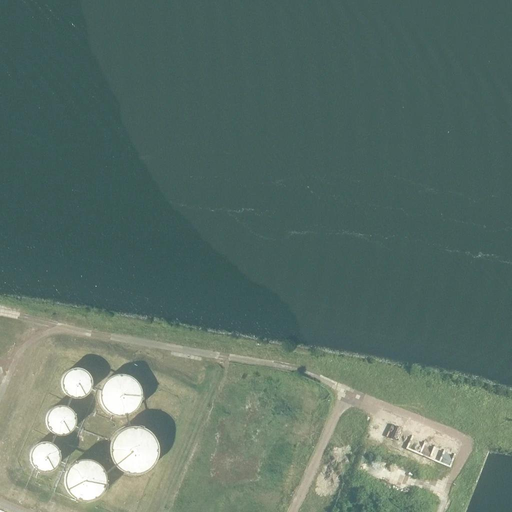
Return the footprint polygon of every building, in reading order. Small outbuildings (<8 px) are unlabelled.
[(91,379),(90,378),(90,377),(89,376),(89,375),(88,374),(87,373),(85,371),(84,370),(83,370),(82,369),(81,369),(79,368),(78,368),(76,368),(75,368),(74,368),(72,368),(71,369),(70,369),(68,370),(67,370),(66,371),(65,372),(64,373),(63,374),(62,375),(62,377),(61,378),(61,379),(60,381),(60,382),(60,383),(60,385),(60,386),(61,388),(61,389),(62,391),(63,392),(64,394),(66,395),(67,396),(68,397),(70,398),(71,398),(72,399),(74,399),(76,399),(77,399),(79,399),(80,398),(82,397),(84,396),(85,396),(87,394),(88,393),(88,392),(89,391),(90,390),(90,388),(91,387),(91,386),(91,385),(91,383),(91,381),(91,379)] [(136,381),(135,380),(134,379),(132,378),(130,377),(129,376),(127,375),(125,374),(123,374),(122,374),(119,374),(117,374),(115,374),(114,375),(112,375),(111,376),(109,377),(108,377),(106,378),(105,379),(104,381),(103,382),(102,383),(101,385),(100,386),(100,388),(99,390),(98,392),(98,393),(98,395),(98,397),(98,398),(99,400),(99,401),(99,402),(100,404),(100,405),(101,406),(101,407),(103,409),(104,410),(104,411),(106,412),(108,413),(109,414),(111,415),(113,416),(114,416),(117,417),(119,417),(121,417),(123,417),(124,416),(126,416),(128,415),(130,414),(133,413),(134,411),(136,409),(138,407),(139,406),(139,405),(140,404),(140,403),(140,402),(141,401),(141,400),(141,398),(141,397),(141,396),(141,394),(141,393),(141,391),(141,390),(140,388),(139,386),(139,385),(138,384),(137,382),(136,381)] [(45,418),(44,419),(44,421),(44,422),(45,424),(45,425),(46,427),(47,429),(47,430),(48,431),(49,432),(50,433),(52,434),(53,435),(55,435),(56,435),(57,436),(59,436),(61,436),(62,436),(64,436),(65,435),(67,434),(69,433),(70,432),(71,432),(72,431),(73,429),(73,428),(74,427),(75,426),(75,424),(75,423),(75,422),(75,421),(75,419),(75,418),(75,417),(75,415),(74,414),(74,413),(73,412),(72,411),(71,410),(70,409),(69,408),(68,407),(66,406),(65,406),(64,405),(62,405),(61,405),(59,405),(58,405),(56,405),(55,406),(54,406),(52,407),(51,408),(49,409),(48,410),(47,411),(46,413),(46,414),(45,415),(45,416),(45,418)] [(158,453),(158,451),(158,449),(157,447),(157,445),(156,443),(156,441),(155,439),(154,438),(153,436),(152,435),(150,433),(149,432),(147,431),(146,430),(144,429),(142,428),(140,427),(138,427),(137,426),(135,426),(133,426),(131,426),(129,427),(127,427),(125,428),(123,428),(121,429),(120,430),(118,431),(117,432),(115,434),(114,435),(113,437),(112,439),(111,440),(110,442),(110,444),(109,446),(109,448),(109,450),(109,452),(109,454),(109,455),(109,457),(110,459),(111,461),(112,463),(113,464),(114,466),(115,467),(117,469),(118,470),(120,471),(121,472),(123,473),(125,474),(127,474),(129,475),(131,475),(133,475),(135,475),(136,475),(138,475),(140,474),(142,473),(144,473),(146,472),(147,471),(149,469),(150,468),(152,467),(153,465),(154,464),(155,462),(156,460),(156,458),(157,456),(157,455),(158,453)] [(30,452),(29,453),(29,454),(29,455),(29,456),(29,458),(29,459),(29,461),(30,463),(30,464),(31,465),(32,466),(33,468),(34,469),(36,470),(37,471),(38,471),(39,472),(41,472),(43,472),(45,472),(46,472),(48,472),(49,472),(51,471),(52,470),(54,469),(55,468),(56,467),(57,466),(57,465),(58,464),(59,462),(59,461),(59,459),(59,458),(59,457),(59,455),(59,454),(59,453),(58,451),(58,450),(57,449),(56,448),(55,447),(54,446),(53,445),(52,443),(50,443),(49,442),(48,442),(46,442),(45,442),(43,442),(42,442),(41,442),(39,442),(38,443),(37,443),(36,444),(34,445),(33,446),(32,447),(32,448),(31,449),(30,450),(30,452)] [(103,469),(102,468),(101,467),(100,466),(99,465),(97,463),(96,462),(94,461),(92,460),(91,460),(89,459),(87,459),(86,459),(84,459),(82,459),(81,459),(78,460),(77,460),(75,461),(73,462),(72,463),(70,464),(69,465),(68,466),(67,468),(66,470),(65,471),(65,472),(64,474),(64,475),(63,477),(63,478),(63,480),(63,482),(63,483),(63,485),(64,486),(64,487),(64,488),(65,489),(65,490),(66,492),(67,493),(68,494),(69,496),(71,497),(73,499),(75,500),(78,501),(80,502),(83,502),(85,502),(87,502),(90,501),(92,501),(94,500),(95,499),(97,498),(99,497),(100,495),(102,493),(102,492),(103,491),(104,489),(105,488),(105,486),(106,485),(106,484),(106,483),(106,481),(106,480),(106,479),(106,477),(105,476),(105,475),(105,474),(104,473),(104,471),(103,470),(103,469)]
